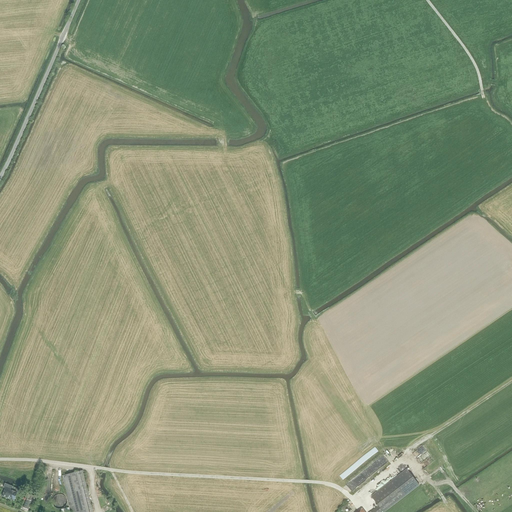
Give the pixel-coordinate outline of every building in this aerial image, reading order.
[(356,511),(381,511),(383,511),(384,511),(419,485),(407,469),(371,496),(379,506),(370,511),(365,511),(362,509),(358,511),(356,511)] [(92,511),(82,471),(63,476),(64,481),(71,511),(92,511)] [(5,488),(2,496),(8,499),(13,487),(13,486),(5,483),(3,487),(5,487),(5,488)] [(13,487),(8,499),(14,501),(17,493),(18,493),(18,492),(20,493),(21,490),(18,489),(13,487)] [(31,494),(29,499),(32,500),(32,501),(30,504),(34,505),(35,502),(37,497),(31,494)] [(53,505),(54,508),(57,510),(60,510),(64,509),(66,507),(67,503),(66,500),(64,498),(61,496),(57,497),(55,498),(53,501),(53,505)] [(25,503),(23,507),(25,509),(28,510),(30,505),(30,504),(32,501),(32,500),(29,499),(29,500),(28,500),(26,499),(25,503)]
